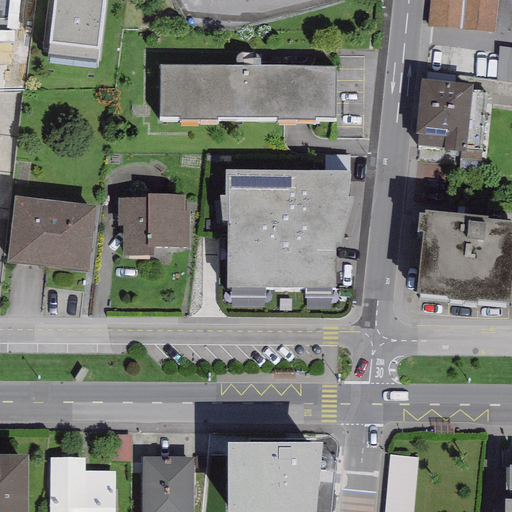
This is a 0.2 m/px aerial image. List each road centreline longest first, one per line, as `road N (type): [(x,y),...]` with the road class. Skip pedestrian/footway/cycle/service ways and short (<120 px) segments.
road 1 (residential): [(0,335),(370,338)]
road 2 (secondary): [(367,404),(0,401)]
road 3 (residential): [(406,0),(370,338)]
road 4 (secondary): [(511,405),(367,404)]
road 5 (residential): [(511,340),(370,338)]
